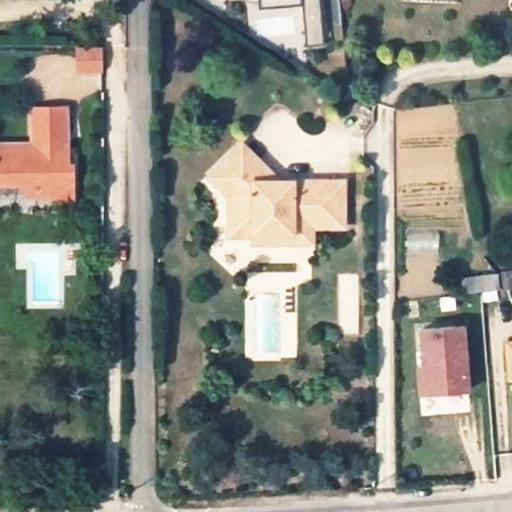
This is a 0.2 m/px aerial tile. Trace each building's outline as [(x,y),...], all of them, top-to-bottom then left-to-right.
[(319,0),(301,0),(302,4),(304,30),(322,28),(319,0)] [(322,28),(304,30),(305,44),(323,42),(322,28)] [(101,72),(101,48),(75,47),(75,71),(101,72)] [(0,184),(48,185),(50,181),(57,181),(57,201),(69,215),(74,215),(74,166),(63,166),(63,155),(60,149),(67,142),(66,110),(31,110),(30,145),(0,145),(0,184)] [(233,195),(228,201),(227,233),(253,233),(253,228),(292,229),(291,214),(303,214),(309,219),(309,223),(343,224),(344,180),(291,180),(291,172),(278,172),(277,171),(270,179),(262,173),(262,166),(266,162),(237,137),(206,171),(233,195)] [(262,173),(270,179),(277,171),(266,162),(262,166),(262,173)] [(291,172),(291,180),(344,180),(344,172),(291,172)] [(292,229),(253,228),(253,233),(252,241),(308,242),(309,223),(309,219),(303,214),(291,214),(292,229)] [(511,288),(511,280),(511,271),(498,272),(500,290),(511,288)] [(464,294),(500,290),(498,272),(462,276),(464,294)] [(462,326),(419,330),(422,366),(424,393),(467,390),(462,326)] [(424,393),(422,366),(416,366),(418,394),(424,393)]
